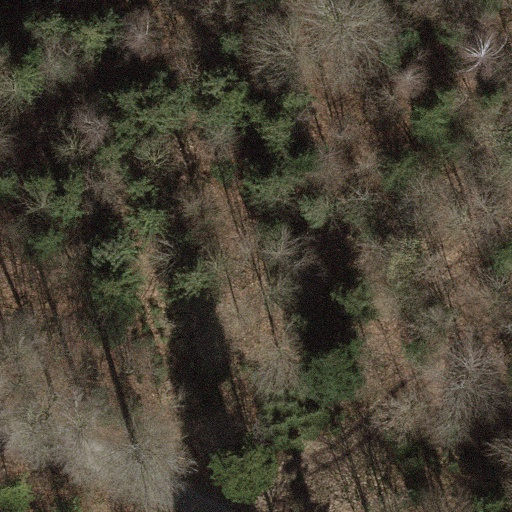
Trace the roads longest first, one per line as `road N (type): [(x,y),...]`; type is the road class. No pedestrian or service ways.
road 1 (track): [(0,429),(88,441),(217,511)]
road 2 (track): [(0,357),(88,441)]
